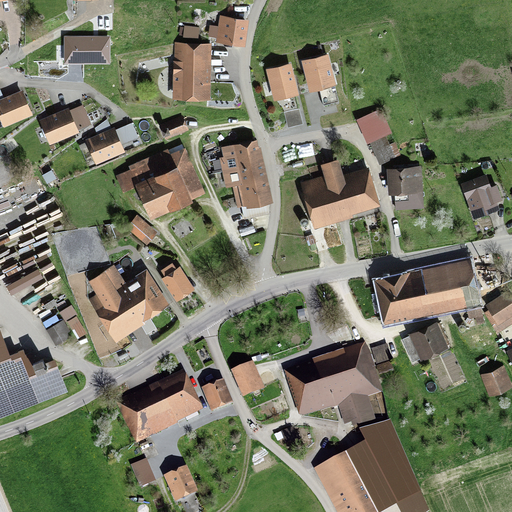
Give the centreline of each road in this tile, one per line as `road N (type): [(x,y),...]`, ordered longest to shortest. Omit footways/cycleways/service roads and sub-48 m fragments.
road 1 (residential): [(260,0),(245,77),(274,182),(266,289)]
road 2 (tertiary): [(266,289),(511,241)]
road 3 (residential): [(203,323),(250,425),(330,511)]
road 4 (residential): [(103,386),(24,331),(0,298)]
